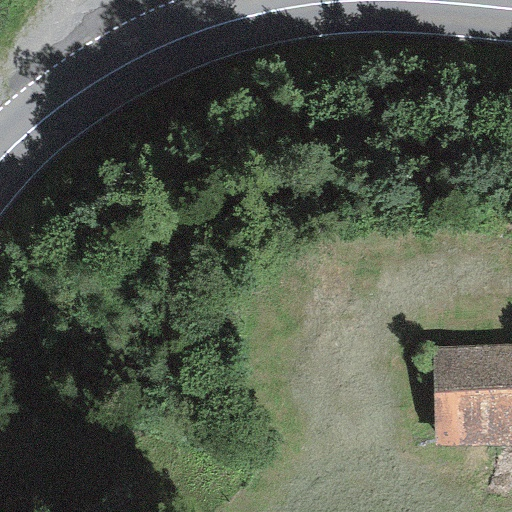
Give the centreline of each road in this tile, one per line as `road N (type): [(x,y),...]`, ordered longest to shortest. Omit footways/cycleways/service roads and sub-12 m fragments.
road 1 (tertiary): [(0,164),(74,91),(161,42),(250,11),(336,0)]
road 2 (tertiary): [(366,0),(511,9)]
